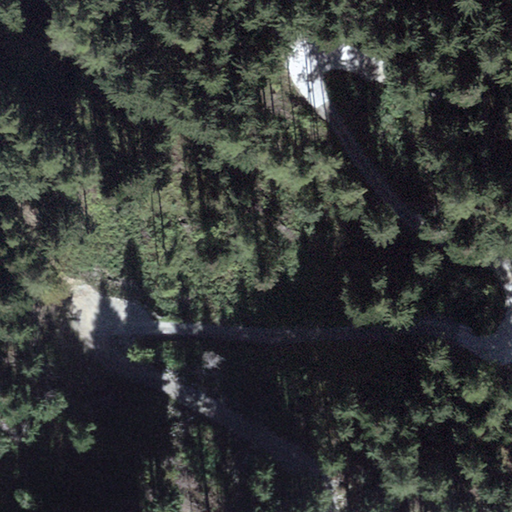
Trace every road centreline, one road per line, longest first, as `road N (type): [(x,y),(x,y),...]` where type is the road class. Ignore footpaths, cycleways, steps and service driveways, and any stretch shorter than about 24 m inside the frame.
road 1 (track): [(511,324),(482,338),(318,298),(160,297),(103,285),(0,113)]
road 2 (track): [(511,67),(358,75),(339,93),(347,138),(396,212),(480,250),(511,277)]
